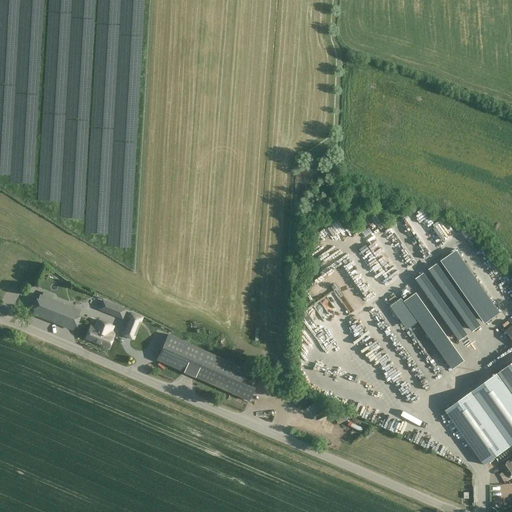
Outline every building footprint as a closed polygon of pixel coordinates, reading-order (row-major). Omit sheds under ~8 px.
[(497,280),(495,291),(502,293),(504,281),(497,280)] [(404,301),(418,322),(452,370),(464,361),(416,293),(404,301)] [(66,310),(67,306),(40,295),(33,314),(72,329),(78,315),(66,310)] [(125,311),(103,302),(112,306),(109,313),(122,319),(125,311)] [(361,319),(361,310),(347,310),(347,320),(361,319)] [(135,335),(141,318),(131,314),(124,331),(135,335)] [(113,327),(97,321),(94,330),(90,328),(86,339),(109,349),(114,337),(110,336),(113,327)] [(337,347),(339,335),(322,332),(320,344),(337,347)] [(169,335),(157,361),(249,401),(260,376),(169,335)] [(510,449),(511,447),(511,446),(506,438),(511,433),(511,366),(506,371),(505,369),(497,375),(498,377),(474,394),(473,392),(470,394),(472,396),(448,413),(447,411),(446,412),(485,466),(486,466),(485,464),(509,447),(510,449)] [(511,460),(502,468),(509,478),(511,476),(511,460)]
